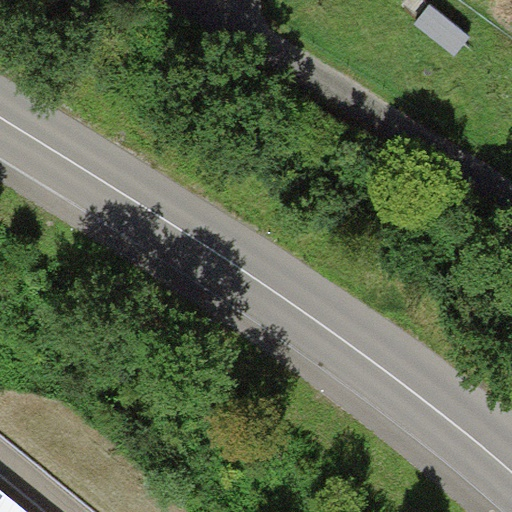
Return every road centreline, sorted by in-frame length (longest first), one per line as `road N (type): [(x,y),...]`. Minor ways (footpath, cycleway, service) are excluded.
road 1 (tertiary): [(0,115),(297,302),(511,469)]
road 2 (track): [(189,0),(511,199)]
